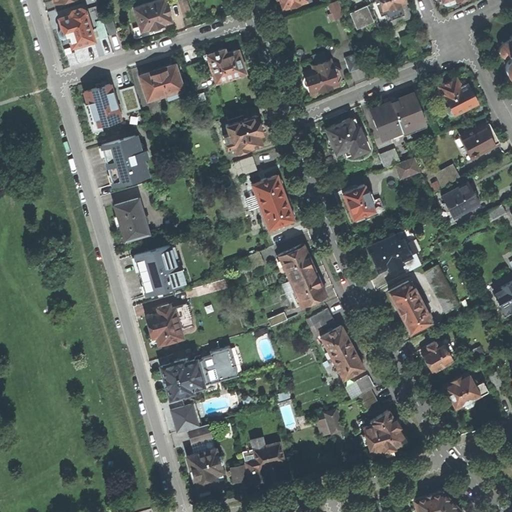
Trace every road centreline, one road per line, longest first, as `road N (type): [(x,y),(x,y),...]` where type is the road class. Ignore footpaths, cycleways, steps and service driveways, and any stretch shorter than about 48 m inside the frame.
road 1 (residential): [(59,78),(184,511)]
road 2 (residential): [(287,120),(370,311),(455,458)]
road 3 (residential): [(251,12),(59,78)]
road 4 (residential): [(466,46),(287,120)]
road 5 (residential): [(330,494),(455,458)]
